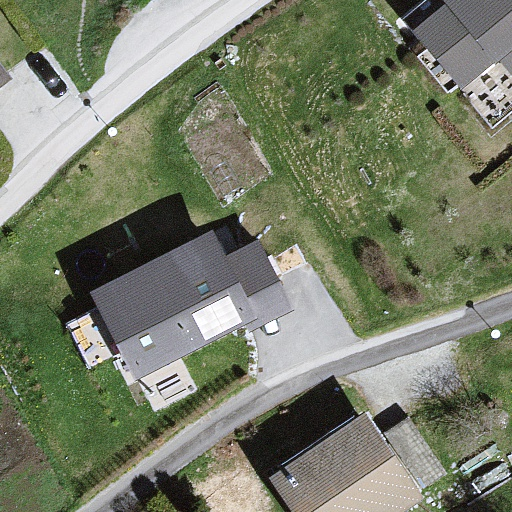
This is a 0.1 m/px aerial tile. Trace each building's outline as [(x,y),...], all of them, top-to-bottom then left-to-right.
[(511,0),(441,0),(447,7),(410,36),(453,90),(511,48),(511,0)] [(0,88),(8,82),(0,68),(0,88)] [(212,230),(90,295),(137,383),(248,325),(253,334),(297,311),(259,238),(226,255),(212,230)] [(356,416),(263,477),(285,511),(406,511),(418,504),(356,416)] [(0,478),(21,511),(25,511),(62,488),(34,446),(0,467),(0,478)]
